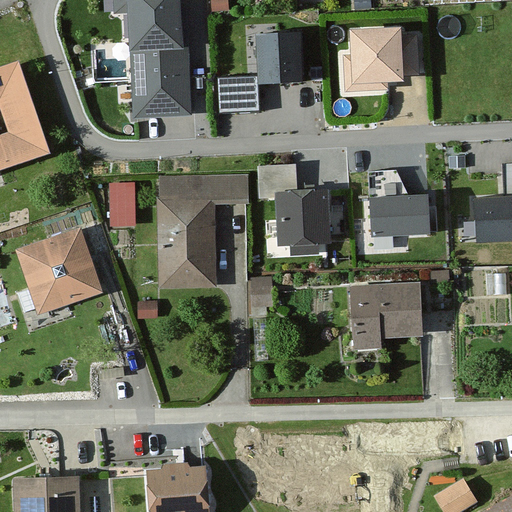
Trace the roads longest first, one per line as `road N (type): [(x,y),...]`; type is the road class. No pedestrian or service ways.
road 1 (residential): [(511,408),(0,419)]
road 2 (unknown): [(234,197),(239,414)]
